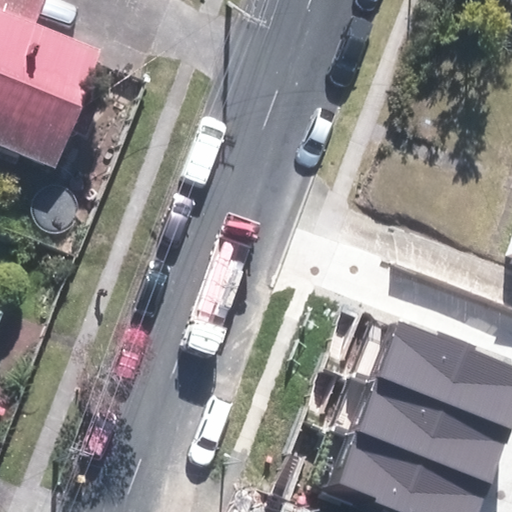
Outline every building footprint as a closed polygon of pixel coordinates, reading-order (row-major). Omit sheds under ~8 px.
[(42,0),(0,0),(0,10),(33,24),(42,0)] [(0,144),(58,168),(73,130),(85,135),(99,99),(87,94),(104,52),(33,24),(0,10),(0,144)] [(511,365),(394,322),(370,384),(511,436),(511,365)] [(511,436),(370,384),(350,439),(491,491),(511,436)] [(483,511),(491,491),(350,439),(329,496),(371,511),(483,511)]
